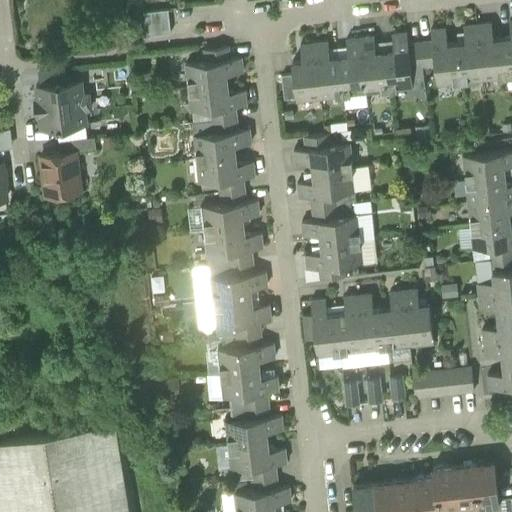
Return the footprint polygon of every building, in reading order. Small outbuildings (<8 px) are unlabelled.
[(146,19),(147,23),(171,21),(169,9),(145,11),(146,19)] [(136,20),(138,37),(148,35),(147,28),(147,23),(146,19),(136,20)] [(507,78),(511,77),(511,20),(510,21),(511,37),(503,38),(507,78)] [(172,33),(171,21),(147,23),(147,28),(148,35),(172,33)] [(484,80),(507,78),(503,38),(493,39),(492,23),(478,25),(484,80)] [(461,83),(484,80),(478,25),(464,26),(466,43),(457,44),(461,83)] [(437,86),(461,83),(457,44),(448,45),(446,28),(431,30),(432,42),(435,66),(437,86)] [(390,91),(414,88),(411,68),(409,45),(407,33),(393,34),(394,51),(385,52),(390,91)] [(367,93),(390,91),(385,52),(376,53),(374,36),(361,38),(367,93)] [(349,56),(339,57),(344,96),(367,93),(361,38),(347,39),(349,56)] [(321,99),(344,96),(339,57),(330,58),(328,41),(315,43),(321,99)] [(432,42),(420,43),(423,67),(435,66),(432,42)] [(297,101),(321,99),(315,43),(301,44),(303,61),(293,62),(294,74),(297,97),(297,101)] [(411,68),(423,67),(420,43),(409,45),(411,68)] [(205,49),(206,61),(230,58),(228,46),(205,49)] [(186,63),(189,87),(228,83),(227,73),(243,72),(242,57),(230,58),(206,61),(186,63)] [(423,67),(411,68),(414,88),(425,87),(423,67)] [(39,73),(41,85),(71,81),(70,69),(39,73)] [(282,75),(285,99),(297,97),(294,74),(282,75)] [(40,114),(42,129),(58,127),(86,124),(84,109),(91,109),(90,94),(83,95),(81,80),(71,81),(41,85),(37,85),(39,100),(35,101),(37,115),(40,114)] [(229,92),(228,83),(189,87),(191,111),(192,111),(211,109),(235,106),(247,105),(245,90),(229,92)] [(367,93),(344,96),(345,109),(368,107),(367,93)] [(211,109),(213,120),(237,118),(235,106),(211,109)] [(213,120),(211,109),(192,111),(194,123),(213,120)] [(238,130),(237,118),(213,120),(214,132),(238,130)] [(194,135),(214,132),(213,120),(194,123),(193,123),(194,135)] [(88,138),(86,124),(58,127),(59,141),(88,138)] [(429,126),(414,127),(416,147),(432,145),(429,126)] [(194,135),(197,158),(236,154),(235,145),(251,143),(250,128),(238,130),(214,132),(194,135)] [(305,136),(306,148),(330,146),(329,134),(325,134),(305,136)] [(59,141),(61,153),(76,151),(76,153),(97,150),(95,137),(88,138),(59,141)] [(312,163),(313,172),(353,167),(350,143),(330,146),(306,148),(294,150),(296,164),(312,163)] [(511,149),(463,155),(466,179),(505,175),(504,166),(511,164),(511,149)] [(41,156),(46,196),(81,191),(76,153),(76,151),(61,153),(41,156)] [(237,163),(236,154),(197,158),(200,182),(219,180),(243,177),(255,176),(254,161),(237,163)] [(369,166),(353,167),(355,191),(372,189),(369,166)] [(355,191),(353,167),(313,172),(315,181),(298,183),(300,197),(312,196),(335,193),(352,192),(355,191)] [(466,179),(468,202),(511,197),(511,183),(506,184),(505,175),(466,179)] [(219,180),(221,192),(245,189),(243,177),(219,180)] [(246,201),(245,189),(221,192),(222,204),(246,201)] [(335,193),(337,205),(353,203),(352,192),(335,193)] [(312,196),(313,208),(337,205),(335,193),(312,196)] [(412,197),(398,198),(400,213),(413,212),(412,197)] [(511,197),(468,202),(471,225),(510,220),(509,211),(511,210),(511,197)] [(202,206),(205,230),(244,226),(243,216),(260,215),(258,200),(246,201),(222,204),(202,206)] [(371,201),(353,203),(355,215),(358,215),(361,239),(375,237),(371,201)] [(353,203),(337,205),(338,217),(355,215),(353,203)] [(338,217),(337,205),(313,208),(314,220),(338,217)] [(191,231),(205,230),(202,206),(188,208),(191,231)] [(321,234),(322,243),(361,239),(358,215),(355,215),(338,217),(314,220),(303,221),(304,236),(321,234)] [(511,229),(511,230),(510,220),(471,225),(474,249),(490,247),(511,244),(511,229)] [(474,249),(471,225),(458,226),(461,250),(474,249)] [(245,235),(244,226),(205,230),(208,254),(227,252),(251,249),(263,248),(262,233),(245,235)] [(378,261),(375,237),(361,239),(364,263),(378,261)] [(364,263),(361,239),(322,243),(323,252),(306,254),(308,269),(320,268),(344,265),(364,263)] [(491,259),(511,256),(511,244),(490,247),(491,259)] [(251,249),(227,252),(229,264),(253,261),(251,249)] [(209,266),(229,264),(227,252),(208,254),(209,266)] [(493,271),(511,268),(511,256),(491,259),(493,271)] [(476,261),(478,283),(494,281),(493,271),(491,259),(476,261)] [(253,261),(229,264),(230,276),(254,273),(253,261)] [(210,278),(230,276),(229,264),(209,266),(210,278)] [(320,268),(321,280),(345,277),(344,265),(320,268)] [(210,278),(209,266),(193,267),(197,303),(213,302),(210,278)] [(435,266),(424,268),(426,282),(438,280),(438,272),(436,272),(435,266)] [(478,283),(479,296),(511,292),(511,268),(493,271),(494,281),(478,283)] [(210,278),(213,302),(252,297),(251,288),(268,286),(266,271),(254,273),(230,276),(210,278)] [(457,283),(441,284),(442,298),(458,296),(457,283)] [(418,289),(404,290),(410,346),(434,343),(430,304),(420,305),(418,289)] [(387,349),(410,346),(404,290),(390,292),(392,308),(383,309),(387,349)] [(497,308),(498,318),(511,315),(511,292),(479,296),(481,310),(497,308)] [(372,294),(358,295),(365,351),(387,349),(383,309),(374,310),(372,294)] [(342,354),(365,351),(358,295),(344,297),(346,313),(337,314),(342,354)] [(253,306),(252,297),(213,302),(216,325),(236,323),(260,320),(271,319),(270,304),(253,306)] [(319,356),(342,354),(337,314),(328,315),(326,299),(312,301),(313,315),(316,339),(318,356),(319,356)] [(216,325),(213,302),(197,303),(199,327),(216,325)] [(304,316),(307,340),(316,339),(313,315),(304,316)] [(483,328),(484,342),(511,339),(511,315),(498,318),(499,327),(483,328)] [(236,323),(237,335),(261,332),(260,320),(236,323)] [(237,335),(236,323),(216,325),(217,337),(237,335)] [(262,344),(261,332),(237,335),(238,347),(262,344)] [(502,354),(503,363),(511,362),(511,339),(484,342),(486,356),(502,354)] [(218,349),(221,373),(260,369),(259,360),(276,358),(274,343),(262,344),(238,347),(218,349)] [(411,360),(410,346),(387,349),(389,362),(411,360)] [(221,373),(218,349),(205,351),(207,375),(221,373)] [(365,351),(366,366),(389,363),(389,362),(387,349),(365,351)] [(342,354),(343,366),(343,368),(366,366),(365,351),(342,354)] [(343,366),(342,354),(319,356),(320,368),(343,366)] [(511,386),(511,362),(503,363),(504,373),(488,374),(490,389),(511,386)] [(472,367),(460,368),(463,392),(475,391),(472,367)] [(452,393),(463,392),(460,368),(449,369),(452,393)] [(262,378),(260,369),(221,373),(224,397),(230,396),(244,395),(268,392),(279,391),(278,376),(262,378)] [(440,395),(452,393),(449,369),(437,371),(440,395)] [(428,396),(440,395),(437,371),(425,372),(428,396)] [(416,397),(428,396),(425,372),(414,373),(416,397)] [(210,398),(224,397),(221,373),(207,375),(210,398)] [(391,376),(393,400),(405,399),(403,375),(391,376)] [(368,379),(370,403),(382,401),(380,377),(368,379)] [(345,381),(348,405),(359,404),(357,380),(345,381)] [(244,395),(245,407),(269,404),(268,392),(244,395)] [(245,407),(244,395),(230,396),(231,408),(245,407)] [(270,416),(269,404),(245,407),(246,419),(270,416)] [(246,419),(245,407),(231,408),(232,420),(246,419)] [(227,421),(229,445),(269,440),(268,431),(284,429),(282,415),(270,416),(246,419),(232,420),(227,421)] [(0,511),(135,511),(121,419),(0,438),(0,511)] [(270,449),(269,440),(229,445),(232,469),(240,468),(252,466),(276,464),(288,462),(286,448),(270,449)] [(232,469),(229,445),(216,446),(219,470),(232,469)] [(495,459),(474,462),(479,506),(500,504),(499,495),(495,459)] [(459,508),(479,506),(474,462),(454,464),(459,508)] [(252,466),(253,478),(277,476),(276,464),(252,466)] [(440,511),(459,508),(454,464),(433,466),(434,475),(440,511)] [(241,479),(253,478),(252,466),(240,468),(241,479)] [(439,511),(440,511),(434,475),(415,477),(418,511),(439,511)] [(278,488),(277,476),(253,478),(254,490),(278,488)] [(398,511),(418,511),(415,477),(395,479),(398,511)] [(378,511),(398,511),(395,479),(375,482),(378,511)] [(357,511),(378,511),(375,482),(354,484),(357,510),(357,511)] [(234,493),(236,511),(274,511),(277,511),(276,503),(292,501),(290,486),(278,488),(254,490),(234,493)] [(236,511),(234,493),(222,494),(223,511),(236,511)] [(500,504),(501,511),(511,511),(511,493),(499,495),(500,504)]
